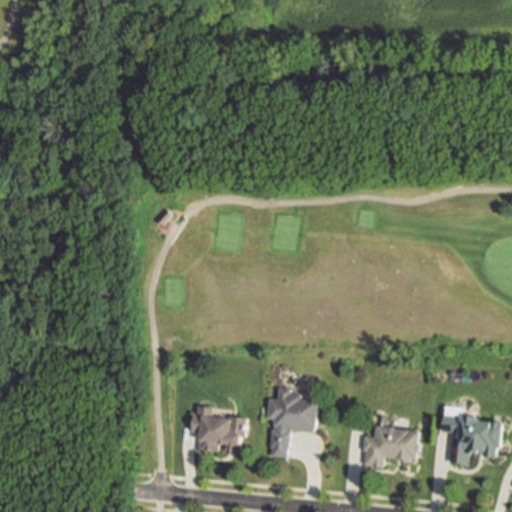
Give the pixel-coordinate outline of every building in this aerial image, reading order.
[(175,213),(166,223),(160,219),(169,208),(175,213)] [(303,392),(303,398),(319,398),(318,428),(293,427),(292,446),(290,446),(290,454),(274,453),(275,446),(273,446),(274,426),(276,426),(277,417),(271,416),(271,396),(277,397),(281,397),(281,391),(281,386),(292,386),(292,392),(303,392)] [(223,440),(222,450),(221,449),(202,448),(203,438),(205,438),(205,429),(195,428),(197,411),(200,412),(200,410),(201,404),(224,406),(223,414),(237,415),(238,414),(243,414),(246,414),(247,415),(250,415),(249,420),(246,420),(246,427),(249,427),(248,433),(245,433),(244,442),(243,442),(243,446),(240,445),(240,449),(234,448),(229,448),(230,441),(223,440)] [(473,447),(472,462),(462,462),(462,460),(453,459),(455,434),(464,435),(464,430),(446,429),(447,412),(469,414),(470,411),(483,412),(483,417),(500,419),(503,420),(503,421),(505,421),(503,444),(501,444),(500,454),(497,453),(488,453),(489,448),(482,448),(482,449),(474,449),(474,447),(473,447)] [(379,423),(400,424),(400,426),(415,427),(415,428),(422,428),(420,456),(418,456),(417,460),(403,459),(403,455),(388,454),(387,465),(368,463),(369,449),(366,448),(368,433),(379,434),(379,423)]
